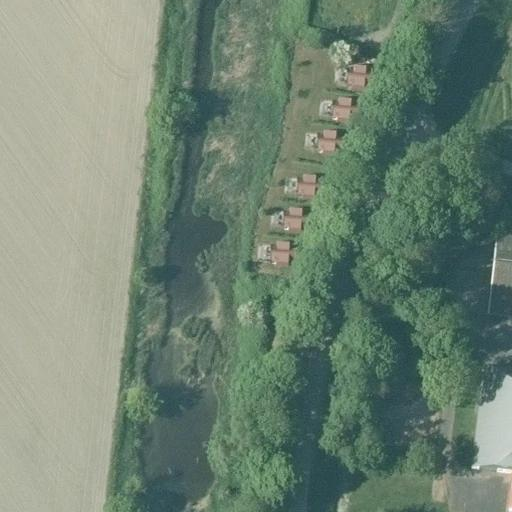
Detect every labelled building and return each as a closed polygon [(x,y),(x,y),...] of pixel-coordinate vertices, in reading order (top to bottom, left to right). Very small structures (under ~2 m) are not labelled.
[(364,89),(371,89),(372,71),(366,71),(367,68),(353,67),(353,69),(346,69),(345,87),(351,87),(351,90),(364,91),(364,89)] [(349,124),(349,121),(355,122),(357,104),(351,104),(352,101),(338,99),(338,102),(332,101),(330,119),(336,120),(336,123),(349,124)] [(315,152),(321,153),(321,156),(335,157),(335,154),(341,154),(342,137),(337,136),(337,133),(323,132),(323,135),(317,134),(315,152)] [(314,201),(315,198),(321,198),(322,181),(316,180),(316,177),(303,176),(302,179),(296,179),(295,196),(301,197),(301,200),(314,201)] [(287,233),(301,234),(301,231),(307,231),(308,214),(303,213),(303,210),(289,209),(289,212),(283,212),(281,230),(287,230),(287,233)] [(511,227),(495,226),(487,317),(511,318),(511,227)] [(270,246),(269,264),(275,264),(275,267),(288,268),(288,265),(295,265),(296,247),(290,247),(290,244),(276,243),(276,246),(270,246)] [(511,511),(511,374),(482,372),(473,470),(510,474),(506,511),(511,511)]
